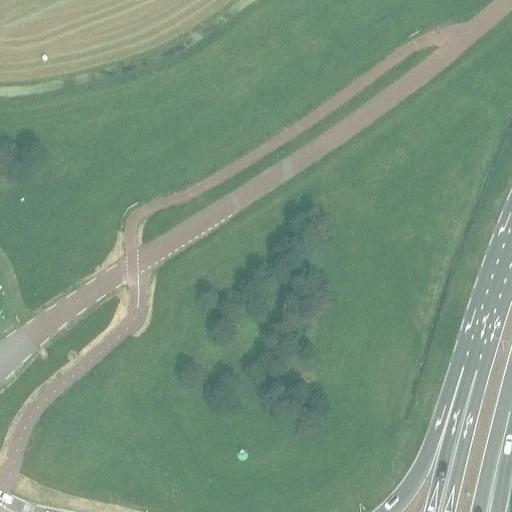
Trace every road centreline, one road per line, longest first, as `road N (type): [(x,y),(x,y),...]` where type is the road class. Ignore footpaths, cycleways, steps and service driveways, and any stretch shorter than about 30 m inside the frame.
road 1 (unclassified): [(0,361),(457,45),(508,0)]
road 2 (primary): [(475,350),(447,393),(426,459),(386,511)]
road 3 (primary): [(475,350),(430,511)]
road 4 (primary): [(475,350),(480,374),(446,511)]
road 5 (primary): [(478,511),(511,386)]
